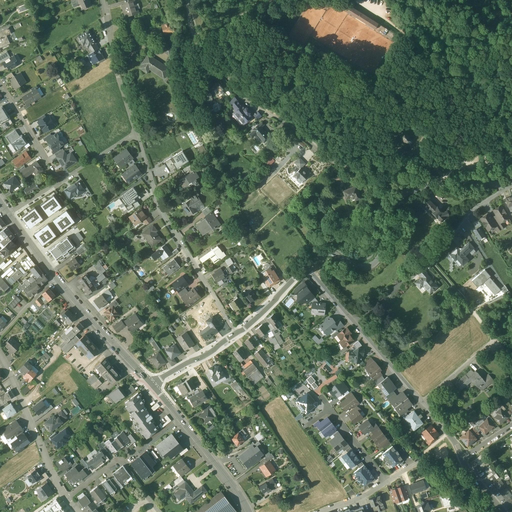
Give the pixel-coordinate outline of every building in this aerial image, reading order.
[(78,0),(79,4),(81,4),(83,9),(91,6),(88,0),(78,0)] [(131,2),(128,3),(128,4),(122,6),(125,15),(128,14),(129,16),(134,14),(133,12),(138,11),(135,1),(134,1),(131,2)] [(347,5),(345,9),(368,23),(367,25),(375,30),(378,24),(347,5)] [(167,23),(166,24),(165,24),(161,25),(164,35),(171,33),(169,26),(168,24),(168,23),(167,23)] [(9,28),(0,31),(0,47),(10,44),(6,35),(11,33),(9,28)] [(96,43),(89,31),(78,37),(79,39),(80,40),(81,42),(83,41),(88,48),(96,43)] [(96,43),(88,48),(91,53),(99,48),(96,43)] [(173,50),(168,46),(164,52),(169,55),(173,50)] [(99,48),(88,55),(90,58),(91,57),(94,61),(95,63),(99,60),(103,58),(103,57),(101,54),(102,53),(99,48)] [(7,52),(0,55),(0,63),(2,63),(11,58),(7,52)] [(169,69),(148,55),(146,57),(145,56),(143,59),(145,60),(142,64),(140,68),(143,70),(144,68),(148,70),(150,68),(159,74),(159,75),(163,78),(169,69)] [(2,63),(5,68),(7,67),(9,70),(17,66),(15,62),(17,61),(14,56),(11,58),(2,63)] [(20,74),(16,76),(14,76),(14,78),(11,79),(13,82),(13,85),(14,87),(17,88),(20,86),(19,84),(23,82),(21,79),(23,78),(20,74)] [(228,89),(218,78),(206,88),(209,93),(210,92),(218,85),(224,92),(228,89)] [(33,92),(23,98),(27,104),(27,105),(29,103),(41,96),(37,89),(33,92)] [(239,103),(234,97),(233,98),(229,102),(234,108),(239,103)] [(242,105),(242,106),(239,103),(234,108),(236,110),(234,112),(234,113),(239,118),(249,109),(247,108),(246,108),(245,108),(242,105)] [(12,122),(2,106),(0,107),(0,124),(1,124),(3,127),(12,122)] [(249,109),(239,118),(243,123),(244,124),(252,116),(249,113),(250,112),(250,111),(249,109)] [(39,122),(38,122),(44,132),(46,131),(48,132),(53,128),(53,127),(55,126),(53,123),(53,122),(52,120),(51,119),(50,119),(48,116),(46,117),(39,122)] [(401,124),(391,134),(395,137),(399,133),(400,135),(401,134),(402,133),(401,131),(405,127),(401,124)] [(261,127),(258,125),(253,129),(254,131),(249,134),(252,138),(257,134),(264,142),(269,138),(261,127)] [(10,143),(20,136),(15,130),(6,137),(10,143)] [(286,132),(282,136),(286,141),(290,137),(286,132)] [(410,139),(410,137),(410,136),(409,134),(407,133),(405,132),(403,133),(402,133),(401,134),(400,135),(400,137),(400,139),(401,141),(403,142),(405,143),(407,142),(408,141),(409,141),(410,139)] [(52,136),(47,140),(50,145),(60,139),(57,133),(52,136)] [(10,143),(16,151),(28,144),(22,135),(20,136),(10,143)] [(60,139),(50,145),(53,150),(54,151),(59,147),(64,144),(60,139)] [(61,150),(55,154),(56,157),(64,152),(64,151),(63,149),(61,150)] [(132,158),(126,150),(115,159),(121,166),(127,162),(132,158)] [(182,150),(164,161),(170,171),(188,160),(182,150)] [(64,152),(56,157),(65,169),(77,161),(73,155),(69,158),(64,151),(64,152)] [(24,154),(14,161),(18,167),(31,159),(26,152),(24,154)] [(269,165),(274,160),(271,156),(266,162),(269,165)] [(305,163),(299,158),(295,162),(300,168),(305,163)] [(26,169),(22,172),(25,177),(35,171),(37,174),(35,175),(36,176),(39,174),(39,173),(43,171),(40,167),(36,162),(26,169)] [(130,169),(123,175),(129,183),(141,174),(135,166),(130,169)] [(308,175),(300,168),(293,175),(297,178),(298,177),(303,181),(308,175)] [(195,170),(185,176),(186,177),(180,180),(182,183),(184,186),(188,184),(189,186),(193,184),(194,185),(198,183),(196,179),(197,178),(195,175),(197,174),(195,170)] [(14,177),(4,183),(10,192),(20,185),(14,177)] [(78,181),(65,190),(70,198),(76,194),(77,196),(84,192),(85,191),(84,189),(80,183),(79,182),(78,181)] [(35,182),(24,190),(24,189),(24,190),(27,195),(28,195),(27,195),(31,193),(30,192),(31,192),(32,192),(33,192),(33,191),(33,190),(34,189),(35,190),(38,188),(39,188),(37,186),(38,185),(37,184),(35,182)] [(355,186),(343,191),(346,199),(354,196),(355,200),(360,199),(355,186)] [(139,195),(133,187),(119,198),(128,210),(132,206),(131,204),(136,200),(134,198),(139,195)] [(199,196),(195,189),(188,194),(191,200),(182,205),(188,216),(196,211),(195,208),(202,204),(197,197),(199,196)] [(15,192),(10,195),(13,201),(18,198),(15,192)] [(45,201),(40,204),(48,216),(62,206),(53,195),(49,198),(50,199),(45,202),(45,201)] [(136,200),(131,204),(132,206),(135,209),(140,205),(136,200)] [(443,213),(435,205),(434,206),(428,200),(424,204),(441,221),(445,217),(448,216),(446,211),(443,213)] [(507,216),(500,205),(493,210),(497,216),(500,221),(501,220),(507,216)] [(26,213),(21,217),(30,228),(43,218),(34,207),(30,210),(31,211),(27,215),(26,213)] [(208,207),(202,211),(205,216),(210,212),(211,213),(212,212),(208,207)] [(142,214),(139,209),(130,216),(133,221),(134,221),(136,223),(139,220),(140,221),(142,220),(146,217),(144,213),(142,214)] [(58,216),(52,220),(61,232),(66,229),(65,228),(70,224),(70,225),(75,222),(66,210),(61,214),(61,215),(58,217),(58,216)] [(218,220),(212,212),(211,213),(210,212),(205,216),(206,218),(197,224),(199,226),(198,227),(201,232),(204,229),(206,232),(210,229),(212,230),(219,225),(217,221),(218,220)] [(492,219),(488,213),(480,218),(487,229),(494,225),(495,224),(492,219)] [(148,216),(147,217),(146,217),(142,220),(146,225),(152,221),(148,216)] [(501,220),(500,221),(497,216),(494,217),(501,228),(504,226),(501,220)] [(501,228),(494,217),(492,219),(495,224),(494,225),(497,231),(501,228)] [(478,220),(473,223),(476,229),(481,225),(478,220)] [(39,230),(34,234),(43,246),(47,242),(47,241),(51,238),(52,239),(56,236),(48,224),(42,228),(43,228),(40,230),(39,230)] [(157,231),(153,225),(151,226),(142,233),(152,247),(161,240),(155,232),(157,231)] [(7,227),(0,232),(4,238),(4,239),(11,232),(7,227)] [(486,238),(479,227),(473,230),(480,242),(486,238)] [(11,232),(4,239),(4,238),(2,240),(1,241),(5,245),(9,241),(10,240),(15,236),(11,232)] [(75,247),(67,236),(49,250),(57,261),(64,256),(64,257),(70,253),(69,252),(75,247)] [(5,245),(4,246),(0,250),(5,255),(9,252),(10,251),(16,246),(10,240),(5,245)] [(469,243),(465,247),(469,252),(473,249),(469,243)] [(164,245),(160,248),(160,249),(151,255),(154,260),(163,253),(166,257),(171,254),(164,245)] [(217,246),(207,253),(210,257),(215,263),(224,256),(217,246)] [(465,247),(460,251),(457,247),(449,254),(453,258),(455,257),(462,265),(468,260),(465,256),(469,252),(465,247)] [(10,251),(9,252),(5,255),(4,257),(6,259),(13,253),(10,251)] [(202,263),(210,257),(207,253),(205,255),(207,258),(201,262),(202,263)] [(22,261),(28,268),(35,263),(29,256),(22,261)] [(75,258),(68,263),(73,270),(80,265),(75,258)] [(174,258),(162,267),(169,276),(180,267),(174,258)] [(105,271),(98,261),(93,264),(100,275),(105,271)] [(43,273),(36,265),(33,268),(30,269),(35,276),(33,277),(32,276),(27,280),(30,283),(43,273)] [(231,265),(226,267),(230,274),(235,271),(231,265)] [(270,266),(269,267),(269,268),(265,270),(261,273),(265,280),(269,286),(279,280),(272,268),(272,267),(271,266),(270,266)] [(426,273),(421,267),(417,271),(422,277),(426,273)] [(226,276),(221,268),(215,272),(215,273),(212,275),(216,282),(226,276)] [(17,280),(23,275),(18,270),(5,282),(9,287),(17,280)] [(477,287),(483,282),(486,285),(487,285),(492,291),(491,292),(494,295),(501,290),(490,277),(490,276),(485,270),(471,281),(477,287)] [(43,273),(30,283),(25,288),(27,291),(26,292),(27,291),(30,295),(29,296),(30,295),(31,296),(32,296),(36,293),(36,292),(37,291),(36,290),(40,287),(39,286),(41,284),(41,285),(42,284),(41,284),(44,281),(45,282),(45,281),(47,279),(43,273)] [(86,273),(78,280),(83,287),(91,282),(92,281),(86,273)] [(426,273),(422,277),(415,283),(419,288),(423,285),(429,293),(437,287),(426,273)] [(5,282),(0,276),(0,294),(0,295),(9,287),(5,282)] [(182,276),(172,283),(179,291),(183,288),(188,284),(182,276)] [(25,283),(22,285),(25,288),(30,283),(27,280),(26,279),(23,281),(25,283)] [(113,281),(108,285),(112,290),(116,286),(113,281)] [(91,282),(83,287),(88,294),(92,291),(93,292),(97,289),(91,282)] [(303,282),(295,289),(295,293),(299,293),(299,295),(298,294),(297,300),(298,301),(304,301),(304,299),(306,299),(307,300),(307,299),(307,298),(312,294),(311,294),(308,290),(306,290),(305,291),(304,289),(305,288),(306,287),(307,286),(303,282)] [(49,288),(42,294),(47,299),(49,301),(55,295),(49,288)] [(187,294),(182,297),(188,306),(200,297),(194,288),(187,294)] [(108,290),(102,294),(106,299),(111,295),(108,290)] [(252,290),(245,295),(251,302),(257,297),(252,290)] [(102,294),(93,300),(99,308),(108,302),(106,299),(102,294)] [(312,294),(307,298),(307,299),(307,300),(309,303),(315,298),(312,294)] [(293,301),(287,295),(282,301),(288,306),(293,301)] [(16,296),(8,305),(13,309),(21,300),(16,296)] [(45,305),(39,298),(36,301),(41,307),(41,308),(45,305)] [(238,298),(229,304),(233,309),(234,308),(236,310),(242,305),(239,299),(238,298)] [(318,302),(315,298),(308,303),(310,306),(312,306),(312,304),(314,303),(318,303),(318,302)] [(115,299),(108,305),(111,308),(113,306),(114,308),(119,304),(115,299)] [(41,307),(36,301),(30,307),(35,312),(41,307)] [(318,303),(314,303),(312,304),(312,306),(312,308),(316,308),(315,309),(317,309),(316,313),(321,314),(321,313),(324,313),(324,309),(324,308),(324,305),(323,304),(321,304),(320,303),(318,303)] [(111,308),(105,312),(109,318),(113,318),(116,316),(117,312),(114,308),(113,306),(111,308)] [(68,309),(61,315),(63,317),(65,319),(72,314),(68,309)] [(72,314),(65,319),(69,323),(69,324),(76,318),(72,314)] [(278,320),(274,314),(267,319),(274,327),(275,329),(278,327),(275,323),(278,320)] [(133,315),(126,321),(125,321),(128,324),(129,325),(130,327),(130,328),(132,331),(133,331),(141,325),(141,324),(139,321),(137,318),(136,318),(134,315),(133,315)] [(209,325),(200,332),(205,340),(218,331),(216,328),(220,326),(213,316),(206,321),(209,325)] [(332,322),(331,321),(332,318),(328,318),(325,320),(325,321),(322,323),(321,324),(321,326),(323,329),(326,330),(327,329),(329,331),(331,332),(335,329),(337,327),(335,324),(333,322),(332,322)] [(340,320),(335,324),(337,327),(335,329),(337,331),(344,326),(340,320)] [(121,321),(114,326),(114,327),(117,331),(118,331),(120,330),(120,329),(122,328),(123,328),(124,326),(125,325),(121,321)] [(79,322),(73,328),(77,333),(78,333),(77,332),(83,327),(79,322)] [(268,331),(262,324),(256,329),(261,337),(266,333),(268,331)] [(275,329),(274,327),(270,329),(274,336),(277,333),(280,331),(278,327),(275,329)] [(339,334),(337,335),(342,340),(349,334),(351,333),(347,328),(339,334)] [(76,334),(72,330),(66,336),(68,337),(71,340),(75,335),(76,334)] [(193,344),(186,332),(177,338),(183,347),(185,350),(185,349),(193,344)] [(322,337),(320,339),(316,334),(312,338),(319,344),(324,339),(322,337)] [(342,340),(340,342),(344,347),(345,346),(353,340),(349,334),(342,340)] [(68,337),(66,339),(63,335),(61,337),(67,343),(71,340),(68,337)] [(79,340),(75,335),(67,343),(61,349),(66,353),(76,343),(79,340)] [(85,335),(79,340),(76,343),(90,359),(99,351),(85,335)] [(270,338),(269,339),(273,347),(279,344),(274,336),(270,338)] [(20,346),(11,337),(4,345),(13,354),(20,346)] [(253,337),(246,342),(249,347),(250,346),(253,348),(259,344),(253,337)] [(160,349),(154,340),(151,342),(157,351),(160,349)] [(362,346),(358,341),(353,345),(356,349),(358,348),(360,349),(360,347),(362,346)] [(174,344),(172,346),(171,346),(172,346),(166,350),(170,356),(171,358),(173,357),(175,356),(176,355),(180,353),(174,344)] [(247,355),(241,348),(234,353),(240,361),(247,355)] [(356,349),(353,352),(350,351),(349,357),(353,358),(352,362),(357,362),(359,362),(361,361),(362,357),(361,356),(361,355),(362,355),(362,353),(363,353),(363,349),(360,349),(358,348),(356,349)] [(261,349),(254,354),(260,361),(267,356),(265,354),(261,349)] [(166,363),(159,352),(150,358),(157,368),(166,363)] [(267,356),(260,361),(265,367),(268,365),(271,362),(269,359),(268,358),(269,357),(266,354),(265,354),(267,356)] [(171,358),(170,356),(166,359),(171,366),(177,363),(173,357),(171,358)] [(105,358),(96,366),(103,374),(112,366),(105,358)] [(27,361),(19,370),(25,375),(31,368),(33,366),(30,363),(30,364),(27,361)] [(264,376),(251,361),(250,361),(251,363),(243,370),(254,384),(264,376)] [(370,368),(369,369),(371,371),(368,373),(372,377),(380,372),(380,371),(378,368),(379,368),(376,364),(375,364),(370,368)] [(121,376),(112,366),(103,374),(111,383),(117,378),(118,379),(121,376)] [(224,376),(219,366),(214,368),(213,366),(208,369),(212,376),(217,373),(220,379),(224,376)] [(25,375),(23,376),(29,382),(36,374),(31,368),(25,375)] [(471,371),(458,382),(454,384),(458,391),(462,388),(464,386),(470,381),(472,381),(476,385),(478,383),(480,385),(479,385),(480,387),(481,386),(484,388),(488,385),(483,380),(482,379),(482,378),(481,377),(480,376),(479,375),(478,373),(477,372),(476,373),(477,373),(475,374),(471,371)] [(380,372),(373,377),(375,381),(382,376),(382,375),(380,372)] [(94,374),(87,380),(87,381),(91,385),(98,379),(94,374)] [(493,380),(488,375),(483,380),(488,385),(493,380)] [(375,381),(377,384),(378,384),(378,383),(384,379),(382,376),(375,381)] [(384,379),(378,383),(378,384),(382,389),(391,382),(387,377),(384,379)] [(98,379),(91,385),(95,389),(102,383),(98,379)] [(182,383),(177,386),(178,386),(180,390),(192,383),(190,379),(182,383)] [(34,380),(27,386),(30,389),(37,383),(34,380)] [(341,380),(329,389),(335,398),(337,397),(344,392),(348,389),(341,380)] [(246,394),(236,381),(231,385),(238,394),(240,392),(243,396),(246,394)] [(391,382),(382,389),(386,394),(387,395),(392,390),(395,388),(391,382)] [(192,383),(180,390),(182,394),(187,392),(194,388),(192,383)] [(27,386),(20,392),(23,395),(24,395),(30,389),(27,386)] [(119,386),(108,394),(115,403),(126,395),(119,386)] [(132,386),(128,389),(128,390),(129,392),(127,394),(129,396),(136,391),(132,386)] [(10,390),(0,396),(3,400),(7,397),(9,400),(15,396),(10,390)] [(392,390),(387,395),(386,394),(385,395),(388,399),(394,394),(395,393),(392,390)] [(195,395),(189,399),(194,407),(207,399),(202,391),(195,395)] [(138,393),(131,399),(132,401),(130,402),(129,400),(125,403),(127,405),(125,407),(131,413),(130,414),(131,416),(130,417),(134,422),(133,423),(136,426),(135,427),(138,432),(139,431),(142,434),(143,433),(146,437),(149,434),(150,435),(154,432),(157,429),(152,423),(154,422),(151,418),(153,417),(151,415),(150,415),(146,410),(145,410),(142,407),(144,406),(143,404),(144,403),(140,398),(141,397),(138,393)] [(315,402),(307,393),(300,399),(298,398),(297,400),(296,401),(298,403),(299,403),(305,410),(305,412),(306,413),(308,413),(309,412),(309,410),(315,406),(315,402)] [(396,397),(391,401),(392,402),(394,405),(396,403),(397,405),(406,399),(405,398),(404,398),(403,397),(404,396),(402,393),(396,397)] [(358,401),(352,394),(347,398),(341,403),(346,410),(352,406),(358,401)] [(406,399),(397,405),(399,408),(398,409),(401,412),(405,409),(411,405),(411,404),(409,402),(408,402),(407,402),(406,401),(406,399)] [(48,407),(42,401),(33,408),(38,415),(44,410),(48,407)] [(8,405),(2,409),(4,412),(5,412),(6,414),(5,414),(7,417),(16,412),(14,408),(14,409),(12,407),(13,406),(11,403),(8,405)] [(48,407),(44,410),(46,413),(53,407),(51,405),(48,407)] [(500,409),(496,412),(498,415),(494,418),(500,424),(508,418),(503,412),(500,409)] [(67,418),(61,410),(57,414),(63,421),(67,418)] [(205,412),(199,416),(205,424),(205,423),(209,420),(213,417),(208,410),(205,412)] [(351,414),(349,416),(354,423),(362,417),(357,410),(351,414)] [(418,415),(414,410),(404,418),(414,431),(424,423),(419,418),(420,417),(419,415),(418,415)] [(59,417),(56,419),(54,416),(45,423),(47,425),(47,426),(47,427),(48,428),(49,428),(51,431),(62,422),(59,417)] [(320,423),(317,425),(317,426),(321,431),(331,423),(327,417),(320,423)] [(478,426),(481,430),(485,434),(494,427),(487,419),(478,426)] [(15,421),(3,429),(6,433),(9,438),(15,433),(18,431),(16,429),(20,427),(15,421)] [(371,426),(367,421),(359,427),(364,433),(369,429),(372,427),(371,426)] [(331,423),(321,431),(325,436),(328,434),(335,429),(336,428),(331,423)] [(378,427),(375,423),(371,426),(372,427),(369,429),(371,432),(378,427)] [(20,427),(16,429),(18,431),(15,433),(17,436),(22,432),(24,431),(21,426),(20,427)] [(213,426),(209,428),(209,427),(206,429),(210,434),(216,429),(213,426)] [(432,429),(430,426),(422,432),(427,437),(426,438),(427,441),(428,442),(433,437),(437,434),(434,431),(435,431),(433,429),(432,429)] [(477,432),(473,428),(469,431),(474,437),(479,434),(477,432)] [(57,435),(51,440),(52,440),(55,445),(58,448),(62,444),(63,445),(66,443),(66,442),(68,440),(68,438),(66,437),(65,436),(69,433),(66,429),(57,435)] [(374,435),(371,437),(375,442),(384,435),(380,430),(374,435)] [(127,437),(123,431),(119,434),(122,438),(122,437),(124,439),(124,440),(126,443),(130,441),(127,437)] [(261,431),(255,436),(258,441),(264,436),(261,431)] [(468,431),(460,438),(466,444),(468,444),(475,439),(474,437),(469,431),(468,431)] [(55,432),(49,438),(51,441),(52,440),(51,440),(57,435),(55,432)] [(238,432),(231,438),(235,443),(234,444),(234,445),(234,447),(234,448),(235,449),(237,449),(238,449),(239,448),(240,447),(240,446),(240,445),(240,443),(244,440),(242,437),(238,432)] [(18,439),(12,443),(17,450),(23,446),(29,441),(24,434),(18,439)] [(122,438),(119,434),(114,438),(115,440),(121,447),(126,443),(124,440),(124,439),(122,437),(122,438)] [(136,441),(130,434),(127,437),(130,441),(132,444),(136,441)] [(183,448),(172,434),(154,447),(163,459),(168,455),(171,458),(183,448)] [(336,437),(330,441),(338,451),(342,448),(348,444),(347,443),(346,442),(341,436),(341,435),(340,434),(336,437)] [(384,435),(375,442),(380,448),(382,446),(389,441),(384,435)] [(433,437),(428,442),(427,441),(426,442),(426,443),(428,445),(429,446),(436,440),(433,437)] [(121,447),(115,440),(111,442),(109,439),(105,443),(104,443),(106,445),(112,452),(114,450),(115,452),(121,447)] [(257,446),(254,448),(253,446),(249,449),(239,456),(248,467),(260,458),(259,457),(263,454),(257,447),(257,446)] [(396,451),(393,446),(382,454),(392,467),(398,463),(402,460),(402,459),(398,454),(399,453),(397,451),(396,451)] [(347,452),(342,456),(347,462),(355,455),(351,450),(351,449),(347,452)] [(97,453),(93,455),(100,464),(103,462),(102,461),(106,458),(100,450),(97,453)] [(131,463),(144,480),(155,472),(152,467),(155,464),(146,452),(131,463)] [(271,454),(264,459),(266,462),(267,462),(268,462),(274,457),(271,454)] [(90,458),(86,461),(92,469),(97,465),(97,466),(100,464),(93,455),(90,458)] [(355,455),(347,462),(351,467),(356,463),(359,461),(359,460),(355,455)] [(498,478),(482,456),(475,461),(492,483),(498,478)] [(69,463),(64,457),(56,463),(61,470),(62,469),(69,463)] [(190,469),(182,459),(174,466),(181,475),(190,469)] [(69,463),(62,469),(64,471),(73,465),(70,462),(69,463)] [(266,462),(261,466),(262,469),(261,470),(263,473),(265,471),(267,475),(274,470),(272,467),(272,466),(271,464),(270,464),(268,462),(267,462),(266,462)] [(360,468),(354,473),(364,486),(370,481),(374,478),(370,472),(368,469),(365,465),(360,468)] [(129,474),(123,466),(118,470),(126,480),(131,476),(129,474)] [(75,467),(65,474),(70,479),(74,476),(79,472),(75,467)] [(37,472),(35,469),(27,475),(29,478),(28,479),(30,482),(31,481),(33,484),(39,479),(41,478),(40,476),(39,475),(40,475),(37,472)] [(79,472),(74,476),(78,481),(87,474),(83,469),(79,472)] [(126,480),(118,470),(113,474),(119,482),(121,484),(126,480)] [(40,476),(41,478),(39,479),(42,483),(46,480),(49,478),(45,473),(40,476)] [(181,476),(174,482),(176,485),(183,480),(181,476)] [(272,478),(266,482),(268,487),(275,483),(272,478)] [(109,479),(107,480),(106,479),(102,482),(107,488),(111,493),(117,488),(115,486),(110,480),(109,479)] [(183,480),(176,485),(171,489),(173,492),(179,487),(185,482),(183,480)] [(423,480),(418,482),(421,490),(426,488),(423,480)] [(511,506),(511,496),(500,481),(494,485),(511,508),(511,506)] [(185,482),(179,487),(181,489),(174,494),(179,500),(186,495),(187,497),(186,498),(190,503),(201,495),(197,490),(193,493),(192,491),(191,489),(191,490),(189,488),(190,487),(186,482),(185,482)] [(266,482),(259,486),(263,493),(267,491),(268,492),(270,491),(268,487),(266,482)] [(418,482),(409,485),(412,493),(421,490),(418,482)] [(43,486),(37,490),(44,499),(52,493),(46,484),(43,486)] [(349,484),(343,488),(347,493),(352,489),(349,484)] [(97,486),(90,491),(93,495),(96,499),(98,501),(99,502),(103,499),(106,497),(105,496),(103,493),(100,489),(97,486)] [(202,486),(197,490),(201,495),(206,491),(202,486)] [(403,486),(397,488),(402,500),(407,499),(407,498),(404,489),(403,486)] [(397,488),(392,490),(393,493),(396,502),(402,500),(397,488)] [(235,511),(236,511),(221,492),(214,497),(226,511),(235,511)] [(85,495),(79,500),(83,506),(84,506),(90,501),(85,495)] [(380,495),(369,499),(371,506),(376,505),(378,511),(382,511),(381,508),(384,507),(380,495)] [(226,511),(214,497),(195,511),(226,511)] [(64,511),(56,499),(52,501),(53,502),(52,502),(51,501),(50,504),(49,504),(48,504),(45,507),(45,506),(43,508),(38,511),(64,511)] [(90,501),(84,506),(86,508),(94,502),(93,501),(92,499),(90,501)] [(94,502),(86,508),(89,511),(90,511),(96,508),(96,509),(98,507),(96,503),(94,502)] [(424,503),(417,506),(419,511),(427,511),(428,511),(427,511),(430,510),(428,505),(425,506),(424,503)]
